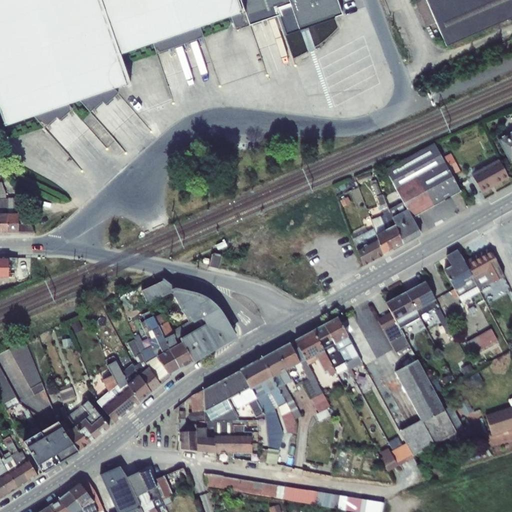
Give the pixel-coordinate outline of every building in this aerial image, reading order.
[(236,29),(249,25),(240,0),(0,0),(0,113),(5,127),(35,117),(44,127),(56,116),(60,120),(72,109),(68,105),(80,101),(90,112),(102,101),(105,104),(118,93),(113,90),(129,84),(119,56),(153,44),(157,53),(202,37),(199,27),(231,16),(236,29)] [(240,0),(249,25),(280,16),(286,34),(343,15),(337,0),(240,0)] [(425,26),(436,22),(425,0),(418,0),(415,1),(425,26)] [(511,0),(425,0),(436,22),(446,46),(511,17),(511,0)] [(228,39),(219,42),(228,73),(237,71),(228,39)] [(511,131),(498,139),(511,162),(511,161),(511,131)] [(407,210),(411,217),(460,191),(451,175),(444,162),(434,143),(385,169),(403,202),(407,210)] [(444,162),(451,175),(460,170),(453,157),(444,162)] [(498,160),(471,175),(481,192),(508,178),(498,160)] [(380,185),(374,187),(376,194),(382,192),(380,185)] [(392,218),(389,209),(382,194),(377,197),(382,209),(378,211),(379,211),(386,230),(395,225),(392,218)] [(348,197),(340,201),(343,206),(350,202),(348,197)] [(18,198),(7,198),(7,214),(18,214),(18,198)] [(392,218),(407,210),(403,202),(389,209),(392,218)] [(386,230),(379,211),(374,214),(372,208),(367,210),(374,228),(377,235),(386,230)] [(395,225),(402,244),(420,234),(411,217),(407,210),(392,218),(395,225)] [(18,224),(18,233),(33,233),(30,222),(29,217),(27,217),(25,211),(20,212),(21,218),(20,218),(21,224),(18,224)] [(40,212),(32,214),(34,220),(42,217),(40,212)] [(18,214),(7,214),(7,233),(18,233),(18,224),(18,214)] [(386,230),(393,249),(402,244),(395,225),(386,230)] [(351,234),(357,249),(377,238),(377,235),(374,228),(367,231),(365,227),(351,234)] [(377,238),(383,254),(393,249),(386,230),(377,235),(377,238)] [(357,249),(362,265),(383,254),(377,238),(357,249)] [(492,281),(492,282),(498,279),(503,276),(490,248),(464,262),(471,277),(472,278),(473,278),(486,270),(492,281)] [(471,277),(464,262),(458,250),(446,257),(452,267),(444,271),(454,289),(455,289),(465,284),(463,281),(471,277)] [(212,255),(209,266),(219,268),(219,270),(222,256),(222,257),(212,255)] [(18,258),(8,257),(8,277),(0,276),(0,283),(17,283),(17,277),(18,277),(18,258)] [(478,289),(492,281),(486,270),(473,278),(478,289)] [(465,284),(455,289),(459,296),(462,301),(480,292),(478,289),(473,278),(472,278),(471,277),(463,281),(465,284)] [(147,304),(172,292),(171,290),(176,288),(164,280),(142,291),(147,304)] [(425,282),(406,292),(415,310),(435,299),(425,282)] [(189,291),(176,288),(171,290),(172,292),(186,318),(190,316),(192,320),(193,323),(202,318),(206,324),(180,339),(182,342),(194,362),(236,337),(232,329),(225,318),(220,310),(217,306),(215,304),(212,301),(210,299),(206,297),(204,296),(200,294),(196,293),(189,291)] [(454,289),(451,291),(455,298),(459,296),(455,289),(454,289)] [(415,310),(406,292),(386,303),(391,312),(397,323),(417,313),(415,310)] [(163,312),(154,316),(158,326),(167,322),(163,312)] [(408,346),(399,328),(397,323),(391,312),(378,320),(395,353),(408,346)] [(441,312),(436,315),(440,324),(446,321),(441,312)] [(419,317),(417,313),(397,323),(399,328),(419,317)] [(154,336),(162,353),(169,349),(158,326),(154,316),(144,321),(149,331),(148,331),(151,337),(151,338),(154,336)] [(337,317),(324,325),(334,343),(347,337),(337,317)] [(177,345),(182,342),(180,339),(206,324),(202,318),(193,323),(192,320),(176,329),(176,330),(173,332),(175,337),(174,338),(177,345)] [(168,321),(167,322),(158,326),(169,349),(177,345),(174,338),(175,337),(173,332),(168,321)] [(324,325),(313,331),(323,349),(334,344),(334,343),(324,325)] [(473,354),(497,341),(491,329),(467,342),(473,354)] [(295,341),(296,343),(305,359),(306,361),(315,356),(324,351),(323,349),(313,331),(295,341)] [(133,337),(134,340),(141,354),(146,363),(157,356),(152,345),(143,351),(138,339),(141,338),(139,334),(133,337)] [(149,338),(152,345),(157,356),(162,353),(154,336),(151,338),(151,337),(149,338)] [(334,343),(334,344),(344,362),(347,368),(348,370),(351,368),(362,362),(358,355),(347,337),(334,343)] [(71,339),(62,340),(63,347),(72,346),(71,339)] [(140,363),(134,366),(139,375),(149,367),(146,363),(141,354),(134,340),(132,341),(131,339),(126,341),(128,345),(135,358),(137,357),(140,363)] [(25,341),(9,349),(34,395),(44,390),(25,341)] [(194,362),(182,342),(177,345),(169,349),(180,369),(194,362)] [(291,346),(299,363),(305,359),(296,343),(291,346)] [(289,344),(277,350),(287,369),(295,365),(299,363),(291,346),(289,344)] [(337,374),(347,368),(344,362),(334,344),(323,349),(324,351),(336,373),(337,374)] [(180,369),(169,349),(162,353),(157,356),(170,376),(180,369)] [(277,350),(262,358),(273,377),(279,373),(287,369),(277,350)] [(330,376),(336,373),(324,351),(315,356),(317,359),(324,371),(326,370),(330,376)] [(146,363),(149,367),(160,385),(170,376),(157,356),(146,363)] [(308,365),(317,359),(315,356),(306,361),(308,365)] [(262,358),(251,364),(261,383),(273,377),(262,358)] [(306,361),(305,359),(299,363),(295,365),(298,369),(301,368),(307,379),(302,382),(311,399),(318,413),(327,408),(330,407),(318,383),(308,365),(306,361)] [(417,360),(395,372),(420,420),(422,423),(444,411),(417,360)] [(107,365),(109,368),(121,393),(129,386),(127,384),(128,384),(122,372),(116,361),(107,365)] [(132,364),(122,372),(128,384),(139,375),(134,366),(132,364)] [(251,364),(240,370),(249,387),(250,389),(261,383),(251,364)] [(470,364),(460,369),(464,375),(473,371),(470,364)] [(149,367),(139,375),(150,393),(160,385),(149,367)] [(0,368),(0,398),(6,410),(11,408),(19,404),(0,368)] [(97,402),(103,409),(121,393),(109,368),(100,373),(103,380),(108,392),(97,402)] [(204,412),(204,411),(227,399),(231,396),(249,387),(240,370),(202,390),(204,411),(204,412)] [(479,372),(466,380),(471,390),(484,382),(479,372)] [(273,377),(295,419),(301,416),(289,393),(289,394),(279,373),(273,377)] [(127,384),(129,386),(139,402),(150,393),(139,375),(128,384),(127,384)] [(261,383),(274,409),(279,407),(286,432),(296,433),(297,424),(295,419),(273,377),(261,383)] [(261,383),(250,389),(255,398),(263,414),(264,415),(265,414),(268,449),(279,450),(283,435),(282,433),(274,409),(261,383)] [(121,393),(103,409),(115,422),(139,402),(129,386),(121,393)] [(59,392),(63,403),(75,399),(71,387),(59,392)] [(249,387),(231,396),(237,407),(247,402),(255,398),(250,389),(249,387)] [(191,411),(204,411),(202,390),(191,396),(191,411)] [(255,398),(247,402),(255,417),(263,414),(255,398)] [(205,419),(205,421),(238,420),(227,399),(204,411),(205,419)] [(466,399),(458,403),(465,415),(473,411),(466,399)] [(75,427),(89,443),(109,427),(87,400),(81,405),(89,415),(75,427)] [(89,415),(81,405),(67,417),(75,427),(89,415)] [(452,405),(444,411),(456,432),(464,428),(452,405)] [(511,406),(485,415),(492,436),(511,429),(511,406)] [(331,415),(327,408),(318,413),(316,414),(320,421),(331,415)] [(75,427),(67,417),(65,409),(61,410),(64,419),(59,424),(62,428),(66,435),(75,427)] [(179,411),(180,432),(196,431),(195,424),(185,425),(185,411),(179,411)] [(204,412),(204,411),(191,411),(188,412),(189,421),(205,419),(204,411),(204,412)] [(456,432),(444,411),(422,423),(434,444),(439,454),(461,443),(456,432)] [(233,425),(243,425),(246,425),(246,420),(238,420),(205,421),(206,426),(214,426),(214,435),(233,435),(233,425)] [(434,444),(422,423),(420,420),(399,431),(406,444),(412,455),(434,444)] [(206,426),(205,421),(199,421),(199,424),(195,424),(196,431),(196,438),(214,439),(214,435),(214,426),(206,426)] [(42,473),(78,452),(66,435),(62,428),(59,424),(58,422),(24,441),(37,465),(42,473)] [(233,435),(251,435),(251,432),(243,432),(243,425),(233,425),(233,435)] [(89,443),(75,427),(66,435),(78,452),(89,443)] [(196,431),(180,432),(181,449),(197,450),(196,438),(196,431)] [(214,439),(214,452),(233,453),(233,435),(214,435),(214,439)] [(233,435),(233,453),(251,453),(251,435),(233,435)] [(4,441),(9,451),(18,466),(19,466),(27,460),(22,450),(18,453),(11,438),(4,441)] [(196,438),(197,450),(197,451),(214,452),(214,439),(196,438)] [(400,464),(414,457),(412,455),(406,444),(401,446),(398,438),(391,441),(395,449),(393,451),(400,464)] [(266,463),(268,449),(260,448),(258,462),(266,463)] [(388,448),(380,452),(383,457),(380,458),(388,471),(398,465),(388,448)] [(279,450),(268,449),(266,463),(276,464),(279,450)] [(18,466),(9,451),(8,452),(8,453),(0,457),(1,462),(8,473),(18,466)] [(27,460),(19,466),(28,481),(37,475),(28,460),(27,460)] [(18,466),(8,473),(17,488),(28,481),(19,466),(18,466)] [(120,466),(100,475),(117,511),(127,511),(140,507),(136,497),(126,477),(120,466)] [(154,479),(162,500),(169,497),(191,488),(184,468),(154,479)] [(139,473),(146,491),(147,491),(156,487),(150,470),(139,473)] [(136,497),(146,491),(139,473),(138,472),(126,477),(136,497)] [(8,473),(0,477),(0,481),(8,494),(17,488),(8,473)] [(381,511),(383,502),(203,473),(208,488),(299,502),(308,502),(308,503),(359,511),(381,511)] [(87,480),(79,483),(92,500),(91,500),(96,511),(103,509),(95,491),(87,480)] [(79,483),(69,491),(82,507),(91,500),(92,500),(79,483)] [(162,500),(156,487),(147,491),(152,502),(155,509),(164,505),(162,500)] [(69,491),(59,499),(68,511),(75,511),(81,508),(82,507),(69,491)] [(146,491),(136,497),(140,507),(142,511),(148,511),(149,511),(155,509),(152,502),(147,491),(146,491)] [(172,502),(169,497),(162,500),(164,505),(165,505),(167,511),(174,508),(172,502)] [(68,511),(59,499),(49,506),(52,511),(68,511)] [(82,507),(81,508),(83,511),(96,511),(91,500),(82,507)] [(283,511),(280,503),(270,506),(271,511),(283,511)]
